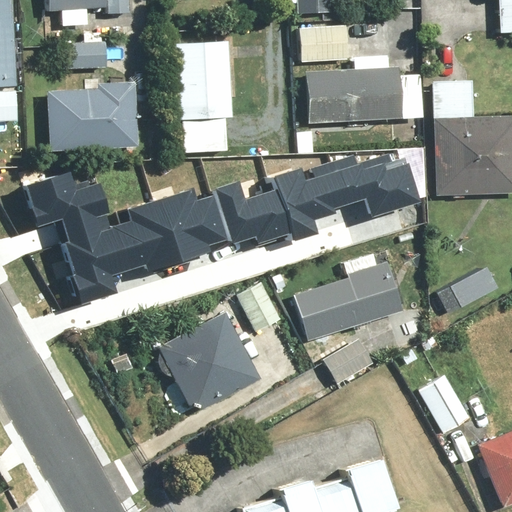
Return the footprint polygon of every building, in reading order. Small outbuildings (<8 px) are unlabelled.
[(0,0),(0,89),(14,90),(14,0),(0,0)] [(42,0),(44,13),(60,13),(59,27),(84,27),(84,10),(104,11),(104,15),(128,15),(127,0),(42,0)] [(334,0),(296,0),(297,15),(335,14),(334,0)] [(511,0),(494,0),(495,33),(511,33),(511,0)] [(343,27),(297,30),(299,62),(345,60),(343,27)] [(104,45),(61,46),(62,71),(104,70),(104,45)] [(227,45),(173,47),(175,123),(180,123),(181,154),(223,153),(222,120),(229,120),(227,45)] [(351,71),(303,72),(304,124),(407,123),(407,111),(417,111),(417,76),(398,76),(398,66),(387,67),(387,58),(351,58),(351,71)] [(98,91),(45,93),(45,152),(134,149),(131,84),(98,84),(98,91)] [(0,92),(0,122),(15,122),(14,92),(0,92)] [(511,117),(432,119),(433,198),(511,196),(511,117)] [(228,181),(209,187),(222,229),(245,222),(250,238),(282,228),(283,233),(306,226),(302,215),(326,208),(324,202),(357,192),(359,198),(382,191),(386,203),(411,196),(397,152),(385,156),(384,152),(353,161),(351,154),(316,165),(318,174),(281,185),(279,178),(264,183),(267,190),(234,200),(228,181)] [(21,177),(32,217),(55,210),(76,284),(89,280),(86,270),(146,253),(150,265),(197,252),(193,238),(217,232),(206,193),(187,198),(184,185),(117,204),(122,219),(104,224),(92,180),(84,182),(82,174),(72,177),(68,164),(21,177)] [(346,279),(291,297),(304,342),(404,311),(384,251),(341,265),(346,279)] [(492,289),(480,268),(431,296),(443,316),(492,289)] [(260,285),(236,298),(254,331),(278,318),(260,285)] [(168,373),(186,411),(255,378),(225,315),(156,348),(161,358),(154,361),(161,377),(168,373)] [(371,365),(355,339),(320,360),(336,386),(371,365)] [(444,376),(416,391),(439,434),(467,419),(444,376)] [(511,431),(474,446),(499,508),(511,502),(511,431)] [(226,500),(229,511),(386,511),(373,461),(226,500)]
